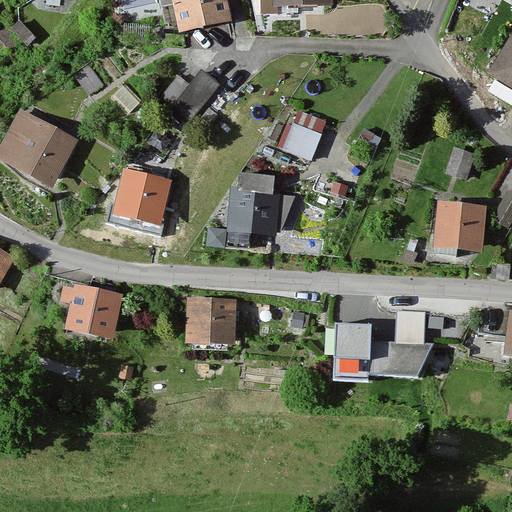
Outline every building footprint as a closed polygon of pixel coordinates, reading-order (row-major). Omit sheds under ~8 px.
[(171,0),(180,39),(231,28),(224,0),(171,0)] [(262,0),(263,16),(332,13),(331,0),(262,0)] [(511,38),(488,80),(511,93),(511,38)] [(162,100),(195,126),(222,90),(202,74),(190,91),(176,81),(162,100)] [(281,140),(312,152),(327,115),(295,103),(281,140)] [(0,153),(0,165),(50,192),(76,144),(20,115),(0,153)] [(469,172),(474,148),(454,144),(449,168),(469,172)] [(113,223),(162,231),(169,186),(121,178),(113,223)] [(228,240),(275,242),(276,196),(230,194),(228,240)] [(494,218),(509,227),(511,223),(511,197),(509,195),(494,218)] [(431,260),(487,262),(488,212),(433,210),(431,260)] [(0,289),(13,264),(0,257),(0,289)] [(69,338),(116,344),(123,296),(63,288),(60,308),(73,310),(69,338)] [(187,353),(236,353),(236,305),(187,305),(187,353)] [(393,365),(445,366),(446,316),(394,314),(393,365)]
